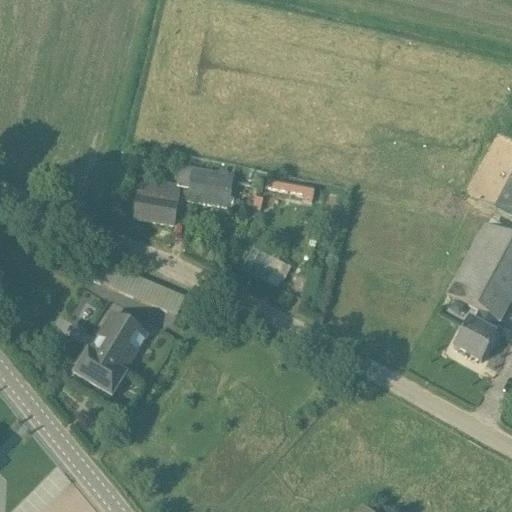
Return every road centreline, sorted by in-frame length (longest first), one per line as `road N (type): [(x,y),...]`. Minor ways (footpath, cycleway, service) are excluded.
road 1 (unclassified): [(511,449),(164,261),(0,193)]
road 2 (tertiary): [(117,511),(0,370)]
